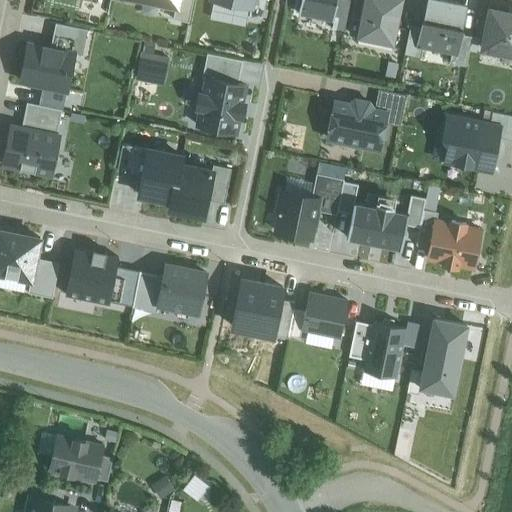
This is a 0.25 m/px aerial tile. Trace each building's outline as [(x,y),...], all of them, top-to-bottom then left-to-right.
[(192,0),(177,0),(177,6),(175,5),(173,17),(189,20),(192,0)] [(266,0),(251,0),(251,6),(249,15),(263,18),(266,0)] [(300,0),(298,12),(333,19),(337,0),(300,0)] [(354,0),(351,16),(359,18),(362,0),(354,0)] [(402,0),(362,0),(359,18),(356,36),(394,44),(402,0)] [(466,3),(451,0),(426,0),(418,44),(457,51),(466,3)] [(511,12),(490,8),(482,48),(511,53),(511,12)] [(88,28),(56,22),(51,48),(73,52),(83,54),(88,28)] [(51,48),(28,43),(21,80),(66,89),(73,52),(51,48)] [(142,49),(137,76),(166,82),(171,54),(142,49)] [(246,85),(206,77),(203,93),(199,92),(196,107),(200,108),(199,113),(197,124),(236,132),(239,116),(242,116),(245,102),(242,101),(246,85)] [(406,94),(379,89),(374,110),(386,112),(384,121),(399,125),(406,94)] [(62,109),(27,101),(22,127),(57,134),(62,109)] [(352,105),(335,102),(329,137),(378,147),(384,121),(386,112),(374,110),(370,109),(368,104),(355,102),(352,105)] [(511,115),(493,111),(490,124),(500,126),(498,136),(511,138),(511,115)] [(490,124),(448,117),(444,135),(449,144),(446,159),(491,166),(498,136),(500,126),(490,124)] [(22,127),(12,125),(4,164),(50,173),(58,134),(57,134),(22,127)] [(142,174),(148,149),(122,143),(117,169),(142,174)] [(171,200),(172,200),(179,163),(181,163),(182,156),(148,149),(142,174),(138,194),(171,200)] [(212,170),(181,163),(179,163),(172,200),(171,200),(169,208),(204,215),(207,199),(213,170),(212,170)] [(213,170),(207,199),(224,203),(231,168),(213,164),(212,170),(213,170)] [(316,173),(312,196),(319,198),(317,210),(337,214),(344,178),(316,173)] [(276,230),(311,237),(317,210),(319,198),(312,196),(280,190),(277,209),(280,210),(276,230)] [(357,199),(350,236),(398,245),(406,209),(357,199)] [(416,244),(430,247),(435,220),(436,220),(438,212),(423,209),(416,244)] [(473,267),(481,229),(465,226),(466,223),(451,220),(451,223),(436,220),(435,220),(430,247),(428,258),(443,261),(442,264),(457,267),(458,264),(473,267)] [(0,271),(30,278),(32,278),(36,257),(40,237),(0,228),(0,271)] [(109,302),(109,300),(117,265),(119,256),(75,247),(65,293),(109,302)] [(168,264),(160,304),(200,312),(207,271),(168,264)] [(243,281),(235,325),(273,332),(281,288),(243,281)] [(348,300),(308,292),(302,327),(340,335),(348,300)] [(467,324),(434,317),(420,385),(453,392),(467,324)] [(373,323),(365,358),(363,369),(396,375),(406,326),(373,319),(373,323)] [(406,426),(415,428),(419,407),(410,405),(406,426)] [(104,444),(57,434),(49,470),(95,481),(96,478),(101,454),(104,444)] [(113,457),(101,454),(96,478),(107,480),(113,457)] [(65,488),(34,482),(30,495),(62,502),(65,488)] [(62,502),(30,495),(27,511),(73,511),(74,510),(65,508),(62,502)]
